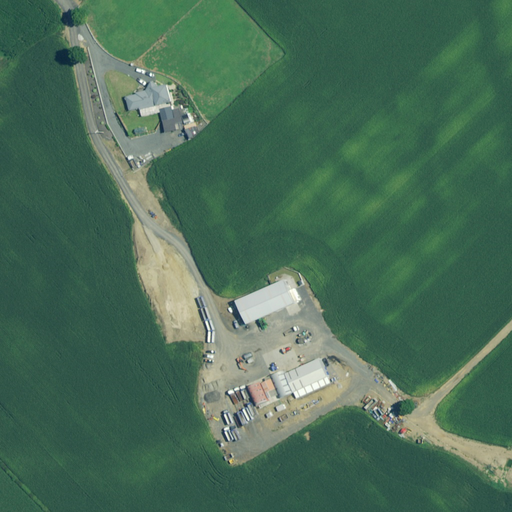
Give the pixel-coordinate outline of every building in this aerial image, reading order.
[(163,87),(157,84),(150,86),(151,89),(139,93),(139,95),(128,98),(132,111),(141,109),(144,118),(161,113),(159,106),(174,103),(170,85),(163,87)] [(176,119),(173,107),(161,110),(164,121),(176,119)] [(295,345),(291,337),(262,351),(265,359),(295,345)] [(273,377),(283,399),(296,393),(299,399),(333,384),(322,359),(288,375),(286,371),(273,377)] [(281,398),(272,377),(249,387),(258,407),(281,398)]
